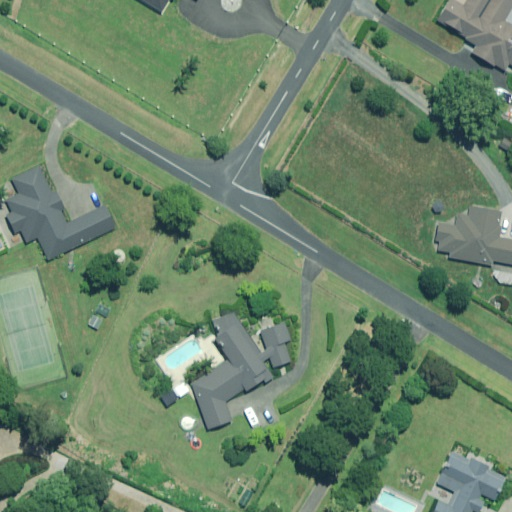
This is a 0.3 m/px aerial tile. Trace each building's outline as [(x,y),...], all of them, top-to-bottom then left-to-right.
[(138,0),(163,15),(171,0),(138,0)] [(511,12),(511,0),(468,0),(464,7),(452,0),(451,0),(439,22),(461,35),(460,37),(476,46),(471,53),(505,74),(511,65),(511,25),(507,22),(511,12)] [(58,192),(55,194),(54,192),(42,167),(13,181),(20,196),(8,202),(13,213),(7,216),(16,234),(21,232),(27,244),(38,239),(49,262),(118,229),(107,206),(69,224),(68,224),(63,213),(67,211),(58,192)] [(502,214),(471,208),(470,217),(460,215),(457,226),(438,223),(435,241),(440,242),(438,252),(450,254),(449,259),(492,268),(493,263),(511,266),(511,241),(498,238),(502,214)] [(106,321),(94,313),(87,324),(98,332),(106,321)] [(232,313),(210,325),(218,338),(215,339),(229,362),(188,386),(214,431),(233,419),(225,404),(270,378),(262,364),(270,360),(274,369),(290,363),(283,344),(291,342),(284,323),(260,332),(267,349),(256,354),(232,313)] [(467,459),(454,453),(438,485),(456,493),(449,506),(440,502),(434,511),(472,511),(473,511),(480,511),(487,499),(495,503),(507,479),(491,471),(493,467),(468,455),(467,459)]
